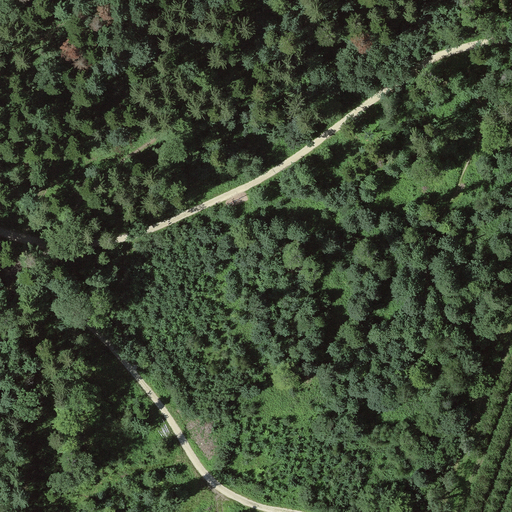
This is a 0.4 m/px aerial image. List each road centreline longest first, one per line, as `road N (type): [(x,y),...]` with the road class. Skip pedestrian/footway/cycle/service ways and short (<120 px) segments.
road 1 (track): [(511,41),(426,65),(293,160),(182,217),(62,247),(0,230)]
road 2 (track): [(287,511),(233,495),(207,477),(130,359),(67,293),(53,244),(12,270)]
